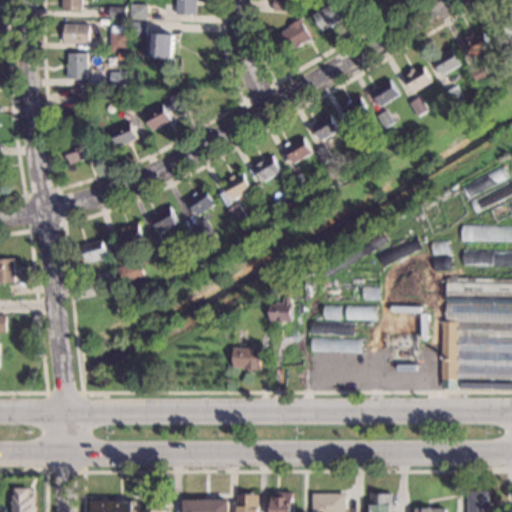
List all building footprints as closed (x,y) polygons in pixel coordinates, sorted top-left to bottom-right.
[(83,0),(83,10),(62,10),(62,0),(83,0)] [(198,0),(198,14),(178,14),(178,0),(198,0)] [(289,0),(289,11),(275,11),(275,0),(289,0)] [(355,0),(361,9),(349,16),(347,14),(342,17),(343,19),(324,30),(315,15),(340,0),(355,0)] [(149,4),(149,19),(131,19),(132,4),(149,4)] [(127,17),(110,17),(111,7),(112,7),(127,7),(127,17)] [(312,38),(287,53),(277,36),(291,27),(290,26),(301,19),(312,38)] [(148,21),(148,38),(132,37),(132,21),(148,21)] [(90,43),(65,42),(65,24),(91,24),(90,43)] [(128,51),(111,51),(112,26),(129,26),(128,51)] [(493,47),(473,58),(462,40),(473,33),(475,37),(484,32),(493,47)] [(176,35),(174,58),(151,56),(153,34),(176,35)] [(511,54),(511,60),(504,64),(499,49),(509,46),(511,54)] [(463,65),(445,75),(436,59),(454,48),(463,65)] [(88,79),(68,79),(68,66),(69,66),(69,53),(88,53),(88,79)] [(434,80),(415,92),(406,77),(411,74),(410,71),(424,63),(434,80)] [(492,78),(477,86),(469,71),(485,63),(492,78)] [(127,72),(127,84),(111,83),(112,71),(127,72)] [(401,95),(383,106),(373,91),(391,79),(401,95)] [(90,101),(75,105),(71,89),(87,85),(90,101)] [(467,99),(454,107),(446,93),(458,85),(467,99)] [(188,104),(177,110),(176,108),(169,112),(173,119),(154,130),(145,115),(164,104),(164,105),(172,101),(170,97),(181,91),(188,104)] [(136,107),(125,112),(119,97),(129,93),(136,107)] [(370,112),(351,123),(343,108),(362,97),(370,112)] [(430,110),(419,117),(411,103),(422,97),(430,110)] [(401,118),(396,121),(397,123),(387,129),(379,115),(388,110),(390,114),(396,110),(401,118)] [(341,129),(322,141),(313,125),(332,114),(341,129)] [(138,138),(133,140),(135,143),(129,145),(128,143),(118,147),(111,129),(132,121),(138,138)] [(378,148),(362,157),(354,141),(369,133),(378,148)] [(313,152),(295,163),(285,145),(291,141),(292,144),(305,137),(313,152)] [(87,142),(92,140),(94,147),(90,149),(92,157),(72,164),(66,146),(86,139),(87,142)] [(334,158),(324,164),(317,151),(326,145),(334,158)] [(283,171),(264,182),(255,166),(274,155),(283,171)] [(505,178),(485,188),(480,179),(500,169),(505,178)] [(253,188),(235,199),(225,182),(235,175),(237,177),(244,172),(253,188)] [(306,180),(300,184),(296,176),(301,173),(306,180)] [(511,188),(511,198),(482,214),(474,198),(508,180),(511,188)] [(218,204),(198,216),(189,200),(208,188),(218,204)] [(511,214),(511,200),(491,210),(497,222),(511,214)] [(248,219),(238,224),(229,209),(239,204),(248,219)] [(180,223),(162,233),(153,216),(172,207),(180,223)] [(217,233),(201,244),(190,229),(206,218),(217,233)] [(145,241),(125,248),(119,230),(139,224),(145,241)] [(511,241),(511,225),(463,225),(463,240),(511,241)] [(334,273),(381,245),(376,237),(329,265),(334,273)] [(379,254),(384,265),(423,249),(418,237),(379,254)] [(108,257),(87,262),(83,245),(84,245),(84,243),(93,240),(93,242),(104,240),(108,257)] [(464,266),(511,266),(511,250),(464,249),(464,266)] [(16,282),(0,282),(0,259),(15,259),(16,282)] [(147,277),(125,286),(118,268),(140,259),(147,277)] [(116,285),(103,289),(99,273),(112,270),(116,285)] [(425,271),(425,292),(426,292),(426,301),(410,300),(411,270),(425,271)] [(511,298),(448,298),(448,278),(511,278),(511,298)] [(341,282),(341,299),(320,299),(321,282),(341,282)] [(24,294),(10,295),(10,284),(24,284),(24,294)] [(378,285),(378,300),(363,300),(363,285),(378,285)] [(293,298),(292,303),(293,303),(293,321),(271,320),(272,302),(285,303),(285,298),(293,298)] [(511,304),(511,379),(458,379),(457,390),(443,390),(443,379),(442,379),(444,321),(447,321),(448,303),(511,304)] [(342,318),(342,305),(325,305),(325,318),(342,318)] [(347,305),(347,319),(378,320),(378,305),(347,305)] [(0,332),(7,332),(8,316),(0,315),(0,332)] [(312,335),(355,336),(355,322),(313,321),(312,335)] [(369,363),(361,363),(361,364),(351,364),(352,326),(370,326),(369,363)] [(336,333),(336,339),(340,340),(340,343),(348,343),(347,355),(339,355),(339,358),(332,358),(332,363),(323,363),(323,358),(315,358),(315,352),(317,352),(317,340),(328,340),(328,333),(336,333)] [(419,334),(388,333),(387,361),(418,362),(419,334)] [(261,348),(261,366),(262,366),(262,370),(245,370),(245,368),(234,367),(235,347),(261,348)] [(30,496),(35,496),(35,511),(12,511),(13,495),(15,495),(15,488),(30,488),(30,496)] [(489,511),(468,511),(468,490),(489,491),(489,511)] [(292,506),(293,506),(293,511),(272,511),(273,492),(293,492),(292,506)] [(392,511),(371,511),(371,492),(393,493),(392,511)] [(345,511),(312,511),(313,493),(345,494),(345,511)] [(259,511),(237,511),(237,506),(242,506),(242,495),(259,495),(259,511)] [(229,511),(185,511),(185,500),(229,500),(229,511)] [(133,511),(92,511),(92,501),(133,501),(133,511)]
